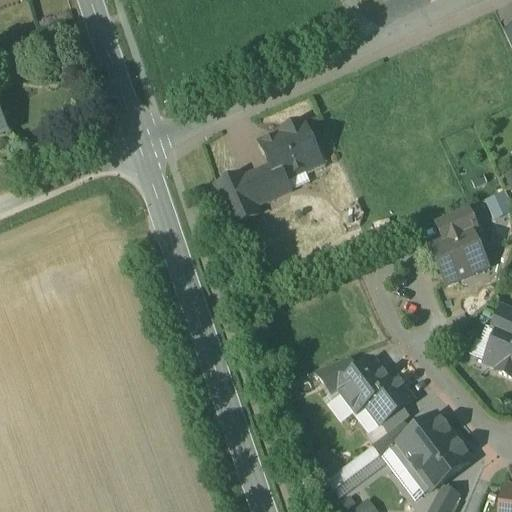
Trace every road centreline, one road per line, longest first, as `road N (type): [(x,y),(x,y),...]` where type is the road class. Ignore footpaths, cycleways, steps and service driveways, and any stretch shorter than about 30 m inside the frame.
road 1 (tertiary): [(266,511),(138,143)]
road 2 (residential): [(451,0),(138,143)]
road 3 (residential): [(502,451),(407,337),(401,288)]
road 4 (tertiary): [(138,143),(89,0)]
road 5 (residential): [(138,143),(0,202)]
